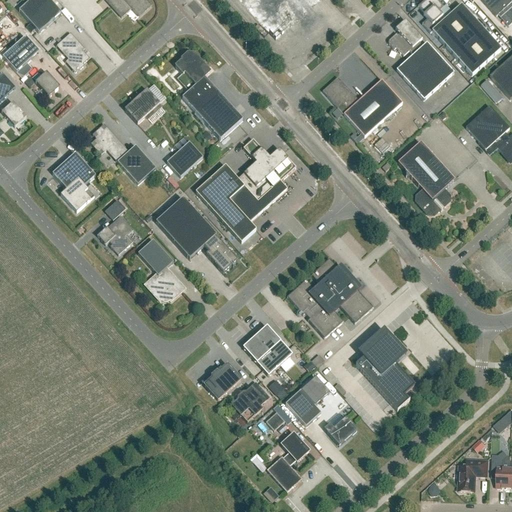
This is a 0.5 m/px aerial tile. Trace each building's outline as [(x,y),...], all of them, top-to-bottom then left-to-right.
[(39,35),(61,15),(47,0),(33,0),(19,13),(39,35)] [(141,0),(140,0),(105,0),(105,1),(111,7),(110,8),(121,19),(132,10),(139,18),(150,8),(142,0),(141,0)] [(235,0),(272,41),(317,0),(235,0)] [(441,25),(438,22),(442,18),(438,13),(444,9),(436,0),(427,0),(418,8),(429,20),(422,26),(430,36),(432,34),(471,78),(501,52),(461,7),(441,25)] [(479,0),(496,19),(499,16),(502,18),(500,20),(508,29),(511,25),(511,6),(511,5),(506,0),(479,0)] [(422,41),(405,23),(398,29),(402,33),(398,37),(396,35),(389,42),(388,44),(389,46),(394,52),(396,51),(403,59),(409,53),(413,58),(396,73),(423,103),(454,76),(426,46),(423,49),(419,44),(422,41)] [(35,31),(30,26),(26,29),(31,34),(35,31)] [(82,54),(80,51),(82,49),(70,35),(56,48),(68,62),(65,64),(73,73),(78,73),(84,68),(83,66),(89,61),(82,53),(82,54)] [(16,75),(39,55),(25,39),(3,60),(16,75)] [(205,80),(211,75),(194,56),(187,56),(181,62),(175,69),(183,77),(184,76),(192,84),(196,88),(191,92),(182,100),(220,142),(243,122),(205,80)] [(510,102),(511,99),(511,58),(489,79),(510,102)] [(0,103),(15,90),(2,75),(0,77),(0,103)] [(49,100),(60,90),(46,75),(35,85),(49,100)] [(178,82),(189,94),(191,92),(196,88),(192,84),(184,76),(183,77),(178,82)] [(359,103),(338,80),(322,94),(337,110),(342,106),(348,112),(349,112),(343,117),(360,136),(363,139),(364,140),(402,106),(381,83),(359,103)] [(502,101),(486,83),(480,88),(496,106),(502,101)] [(147,121),(154,115),(152,113),(160,106),(147,92),(124,112),(137,127),(146,119),(147,121)] [(15,130),(26,120),(13,105),(1,115),(15,130)] [(342,106),(337,110),(332,115),(338,121),(343,116),(348,112),(342,106)] [(511,136),(509,139),(505,135),(509,131),(489,109),(465,130),(480,146),(485,152),(493,145),(497,150),(507,161),(509,163),(511,159),(511,136)] [(129,154),(104,127),(92,137),(96,141),(90,146),(101,158),(106,153),(120,168),(137,187),(156,171),(135,148),(129,154)] [(206,133),(202,137),(208,143),(212,139),(206,133)] [(360,136),(353,142),(356,145),(363,139),(360,136)] [(382,140),(374,147),(385,160),(393,152),(382,140)] [(269,160),(253,142),(243,151),(256,165),(237,182),(225,168),(195,195),(241,246),(256,232),(250,225),(287,191),(280,184),(296,170),(279,152),(269,160)] [(180,180),(203,160),(189,145),(167,165),(180,180)] [(433,218),(449,204),(449,199),(444,193),(455,183),(420,145),(397,166),(406,175),(406,179),(410,180),(422,193),(416,199),(416,204),(428,217),(433,218)] [(90,202),(84,195),(88,192),(85,188),(95,179),(75,156),(52,177),(66,192),(60,197),(76,215),(94,199),(90,202)] [(385,174),(391,169),(387,165),(382,170),(385,174)] [(220,245),(214,239),(215,238),(183,201),(156,225),(189,262),(208,246),(213,251),(206,257),(213,265),(214,265),(218,268),(217,269),(223,276),(237,263),(220,244),(220,245)] [(113,223),(125,212),(117,203),(105,214),(113,223)] [(150,214),(145,221),(150,225),(155,218),(150,214)] [(133,233),(120,219),(108,231),(107,230),(97,239),(106,248),(109,244),(112,247),(110,249),(118,258),(133,245),(127,239),(133,233)] [(184,292),(166,272),(173,265),(153,243),(138,257),(157,278),(146,288),(145,287),(159,303),(161,302),(163,303),(165,304),(167,303),(169,302),(171,304),(185,291),(185,290),(184,292)] [(311,278),(320,287),(314,292),(305,282),(287,299),(303,318),(304,316),(309,321),(308,323),(324,341),(343,324),(335,315),(340,310),(355,326),(373,310),(358,293),(359,292),(339,270),(338,271),(329,261),(311,278)] [(268,379),(292,357),(267,329),(243,350),(268,379)] [(408,403),(404,398),(414,389),(395,367),(406,358),(396,347),(396,346),(383,332),(363,350),(364,350),(358,355),(363,361),(355,368),(397,414),(409,403),(409,402),(408,403)] [(319,357),(311,364),(317,370),(324,363),(319,357)] [(305,367),(311,373),(315,369),(309,363),(305,367)] [(240,383),(227,368),(220,374),(219,374),(217,374),(216,374),(212,378),(211,378),(212,379),(212,381),(211,381),(211,382),(205,388),(218,403),(240,383)] [(300,393),(285,407),(305,430),(321,416),(314,409),(329,395),(316,380),(301,394),(300,393)] [(283,391),(276,383),(269,389),(276,397),(283,391)] [(269,400),(256,385),(255,385),(250,389),(250,390),(251,391),(246,396),(246,395),(246,396),(244,396),(243,396),(238,400),(238,401),(238,403),(237,403),(238,404),(232,408),(247,425),(261,412),(259,410),(269,400)] [(493,429),(500,436),(511,425),(511,412),(493,429)] [(276,415),(266,425),(274,434),(284,424),(276,415)] [(339,449),(346,442),(352,437),(357,433),(354,430),(345,420),(334,431),(330,427),(324,432),(339,449)] [(293,484),(299,479),(290,469),(296,463),(297,465),(309,454),(293,437),(281,448),(289,456),(283,461),(282,460),(267,473),(287,495),(296,487),(293,484)] [(477,455),(485,448),(479,442),(472,449),(477,455)] [(497,491),(509,491),(510,471),(510,459),(508,459),(503,463),(492,463),(492,477),(497,477),(497,491)] [(487,480),(488,463),(467,462),(467,469),(459,469),(458,494),(474,495),(474,481),(476,481),(476,479),(487,480)] [(266,471),(260,464),(256,469),(261,475),(266,471)] [(271,490),(267,494),(275,503),(279,499),(271,490)]
